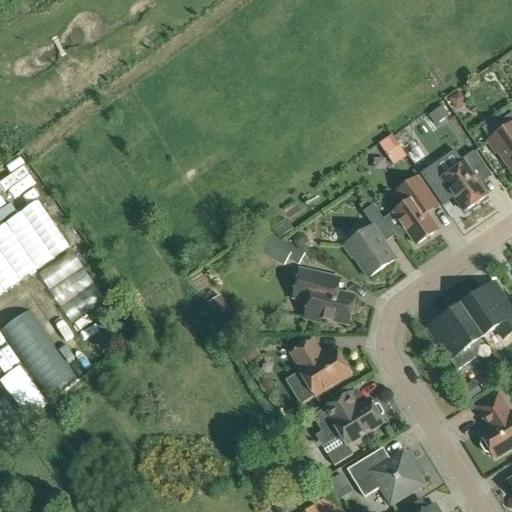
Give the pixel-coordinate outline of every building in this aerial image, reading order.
[(442,107),(429,117),(436,127),(449,117),(442,107)] [(496,120),(482,130),(490,142),(487,144),(496,157),(499,154),(511,172),(511,111),(511,112),(511,113),(499,123),(496,120)] [(397,135),(382,144),(396,166),(411,157),(397,135)] [(436,167),(422,177),(442,206),(456,196),(467,212),(491,196),(483,185),(474,171),(484,165),(475,152),(464,159),(462,161),(465,165),(445,180),(436,167)] [(0,221),(31,201),(15,176),(0,185),(0,221)] [(396,212),(386,219),(392,229),(397,235),(400,239),(410,232),(418,245),(440,230),(429,214),(440,206),(436,201),(420,178),(400,192),(408,204),(396,212)] [(46,203),(0,231),(0,298),(76,251),(46,203)] [(376,226),(347,247),(355,258),(357,257),(368,273),(371,277),(377,273),(383,268),(398,258),(383,237),(382,236),(383,235),(392,229),(386,219),(383,215),(376,205),(366,212),(376,226)] [(286,219),(273,228),(280,238),(293,229),(286,219)] [(288,258),(294,247),(260,229),(250,246),(284,265),(288,258)] [(302,270),(301,273),(296,298),(311,301),(307,319),(325,323),(326,319),(350,325),(356,297),(339,293),(342,279),(302,270)] [(511,307),(496,283),(463,306),(485,337),(497,329),(504,339),(511,333),(511,307)] [(206,305),(215,319),(229,310),(220,296),(206,305)] [(485,337),(463,306),(430,329),(459,371),(477,358),(480,341),(485,337)] [(78,381),(32,314),(5,332),(51,400),(78,381)] [(307,381),(292,390),(302,406),(316,397),(317,397),(352,375),(337,351),(325,358),(314,341),(293,354),(303,371),(301,372),(307,381)] [(35,420),(54,404),(23,366),(3,382),(35,420)] [(371,399),(358,408),(349,394),(314,416),(323,432),(316,437),(335,468),(355,455),(350,446),(386,424),(383,418),(386,413),(380,405),(375,406),(371,399)] [(499,395),(478,408),(490,427),(480,433),(484,438),(482,440),(481,446),(485,453),(491,456),(493,454),(496,459),(511,449),(511,414),(499,395)] [(0,403),(0,434),(13,427),(0,403)] [(386,466),(383,462),(377,453),(349,470),(367,498),(383,487),(394,504),(423,485),(404,454),(386,466)] [(327,484),(331,491),(346,482),(341,475),(327,484)] [(310,509),(311,511),(342,511),(343,511),(337,497),(310,509)]
